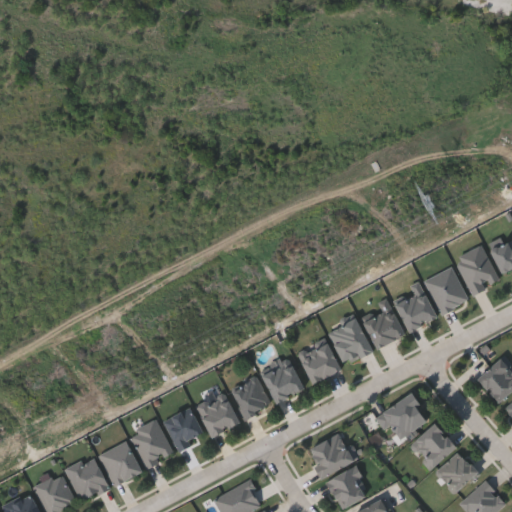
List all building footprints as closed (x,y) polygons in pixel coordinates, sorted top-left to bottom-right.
[(446,312),(430,280),(454,267),(470,299),(446,312)] [(396,302),(416,293),(412,286),(421,282),(438,316),(409,330),(396,302)] [(364,320),(392,306),(406,332),(377,347),(364,320)] [(343,362),(329,329),(358,317),(372,350),(343,362)] [(313,381),(300,354),(328,341),(341,367),(313,381)] [(511,388),(499,401),(478,378),(501,357),(511,368),(511,388)] [(275,400),(263,373),(292,360),(304,387),(275,400)] [(272,404),(245,416),(231,387),(258,375),(272,404)] [(197,403),(225,390),(240,421),(211,434),(197,403)] [(377,413),(413,392),(430,420),(401,437),(392,423),(386,427),(377,413)] [(190,439),(192,443),(181,449),(165,420),(190,406),(204,431),(190,439)] [(146,466),(131,431),(159,418),(175,454),(146,466)] [(457,445),(432,467),(411,443),(435,421),(457,445)] [(309,447),(345,429),(359,457),(323,475),(309,447)] [(101,452),(129,440),(142,472),(114,483),(101,452)] [(480,470),(458,493),(437,472),(459,450),(480,470)] [(96,455),(110,487),(82,499),(68,467),(96,455)] [(62,511),(47,511),(36,485),(64,472),(79,505),(62,511)] [(249,511),(223,511),(216,495),(251,480),(263,506),(249,511)] [(41,511),(8,511),(5,504),(32,492),(41,511)] [(354,511),(382,496),(390,511),(354,511)]
